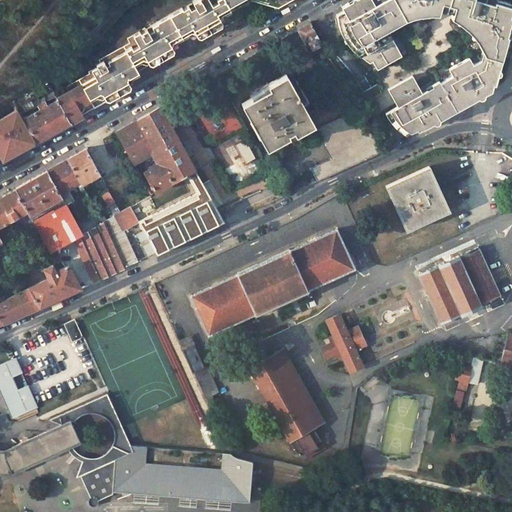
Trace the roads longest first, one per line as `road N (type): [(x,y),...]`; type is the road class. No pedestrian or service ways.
road 1 (secondary): [(0,338),(431,138),(501,127)]
road 2 (secondary): [(322,0),(0,177)]
